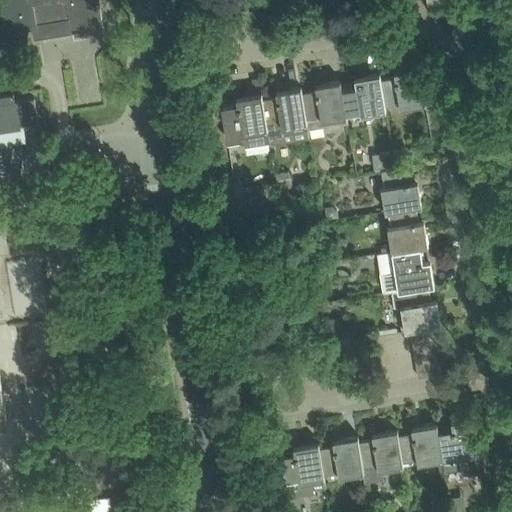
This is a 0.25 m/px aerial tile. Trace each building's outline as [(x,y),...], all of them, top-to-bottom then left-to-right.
[(0,0),(6,32),(32,27),(34,37),(72,31),(104,26),(99,0),(0,0)] [(396,77),(381,79),(386,106),(401,104),(401,107),(406,106),(426,103),(423,86),(420,66),(406,69),(401,69),(395,70),(396,77)] [(386,109),(380,73),(355,77),(356,83),(342,86),(341,79),(340,80),(346,116),(346,113),(361,110),(361,113),(386,109)] [(346,116),(340,80),(322,83),(316,83),(317,90),(302,92),(301,86),(307,123),(308,128),(324,125),(329,129),(333,123),(347,121),(346,116)] [(307,123),(301,86),(277,90),(278,96),(263,99),(270,141),(284,139),(282,127),(307,123)] [(15,100),(14,93),(0,95),(0,127),(38,121),(35,97),(15,100)] [(238,103),(223,105),(224,118),(227,132),(228,139),(243,137),(245,146),(265,142),(270,141),(263,99),(262,93),(243,96),(237,97),(238,103)] [(391,151),(372,154),(375,168),(394,165),(391,151)] [(386,186),(383,186),(386,209),(389,209),(389,210),(416,206),(422,205),(419,186),(418,180),(412,181),(409,165),(390,169),(383,170),(386,186)] [(289,169),(276,172),(279,189),(278,190),(278,194),(292,191),(292,188),(293,188),(289,169)] [(259,198),(239,202),(242,215),(261,212),(259,198)] [(332,205),(325,206),(326,218),(339,217),(338,210),(332,205)] [(392,224),(388,225),(392,244),(393,250),(422,245),(429,244),(426,226),(424,219),(418,220),(416,206),(389,210),(392,224)] [(23,219),(12,221),(15,239),(27,237),(23,219)] [(422,245),(382,252),(385,269),(396,268),(399,290),(429,285),(435,284),(432,265),(431,259),(425,260),(422,245)] [(18,317),(49,312),(40,257),(9,261),(18,317)] [(329,265),(313,267),(315,279),(330,277),(329,265)] [(399,290),(392,291),(394,305),(401,304),(402,310),(405,329),(411,328),(436,324),(441,323),(438,305),(437,298),(431,299),(429,285),(399,290)] [(0,423),(8,423),(22,420),(60,414),(65,413),(49,317),(0,324),(0,423)] [(342,317),(327,318),(328,332),(343,331),(342,317)] [(436,324),(411,328),(412,340),(437,336),(436,324)] [(415,352),(439,348),(437,336),(412,340),(415,352)] [(416,364),(441,360),(439,348),(415,352),(416,364)] [(418,376),(443,372),(441,360),(416,364),(418,376)] [(437,422),(442,455),(445,471),(461,468),(468,473),(486,470),(483,452),(477,415),(458,419),(451,420),(452,426),(438,428),(437,422)] [(413,432),(399,434),(404,464),(418,462),(438,459),(440,475),(446,475),(445,471),(442,455),(437,422),(419,425),(412,426),(413,432)] [(358,435),(366,482),(386,479),(384,467),(403,464),(404,464),(399,434),(398,428),(397,429),(379,431),(372,433),(373,439),(359,441),(358,435)] [(366,482),(358,435),(333,439),(334,445),(320,447),(319,441),(326,486),(324,473),(338,471),(339,474),(363,470),(365,482),(366,482)] [(294,452),(279,454),(287,496),(303,494),(312,492),(314,492),(314,488),(326,486),(319,441),(301,444),(293,446),(294,452)] [(463,495),(449,497),(450,502),(451,511),(466,511),(464,500),(463,495)]
